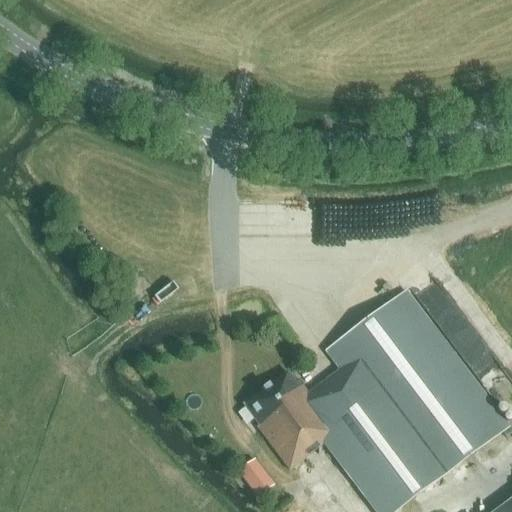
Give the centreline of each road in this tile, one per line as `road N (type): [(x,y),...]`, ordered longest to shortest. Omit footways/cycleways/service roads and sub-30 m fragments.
road 1 (tertiary): [(511,124),(398,143),(262,137),(95,87),(0,30)]
road 2 (track): [(511,365),(420,244)]
